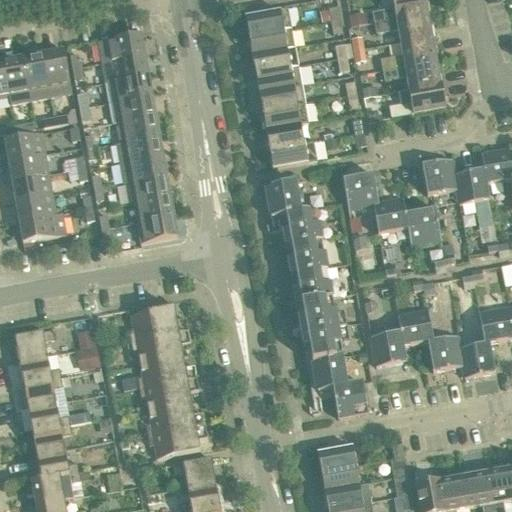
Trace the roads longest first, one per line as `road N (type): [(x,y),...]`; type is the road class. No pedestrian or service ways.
road 1 (tertiary): [(226,256),(186,1)]
road 2 (residential): [(263,445),(511,407)]
road 3 (residential): [(0,295),(226,256)]
road 4 (tertiary): [(263,445),(226,256)]
road 5 (residential): [(0,32),(186,1)]
road 6 (residential): [(371,160),(466,143),(495,91)]
